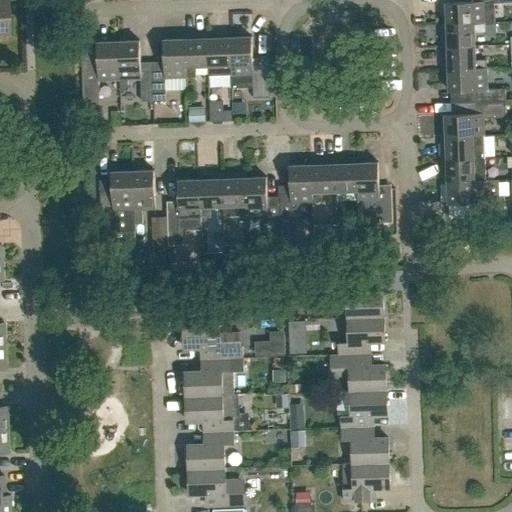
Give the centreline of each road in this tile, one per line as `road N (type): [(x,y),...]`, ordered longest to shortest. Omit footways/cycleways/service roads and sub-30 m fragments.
road 1 (residential): [(40,511),(30,185)]
road 2 (residential): [(78,9),(272,3),(290,13)]
road 3 (residential): [(101,136),(276,128),(295,117)]
road 4 (residential): [(416,511),(410,334)]
road 5 (residential): [(164,511),(158,344)]
road 6 (residential): [(410,266),(408,122)]
road 7 (residential): [(30,185),(29,103),(0,79)]
